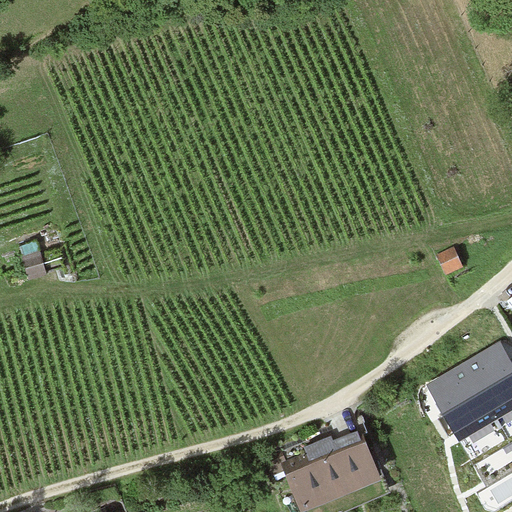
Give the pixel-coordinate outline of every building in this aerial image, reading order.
[(21,248),(24,257),(40,253),(37,243),(21,248)] [(24,257),(22,258),(30,282),(47,277),(40,253),(24,257)] [(456,253),(440,261),(448,277),(464,269),(456,253)] [(511,466),(511,354),(503,339),(428,382),(486,482),(511,466)] [(333,432),(305,444),(311,457),(363,435),(359,427),(335,437),(333,432)] [(290,466),(286,468),(302,505),(382,470),(366,433),(363,435),(311,457),(309,458),(290,466)] [(284,453),(267,459),(273,472),(286,468),(290,466),(284,453)]
